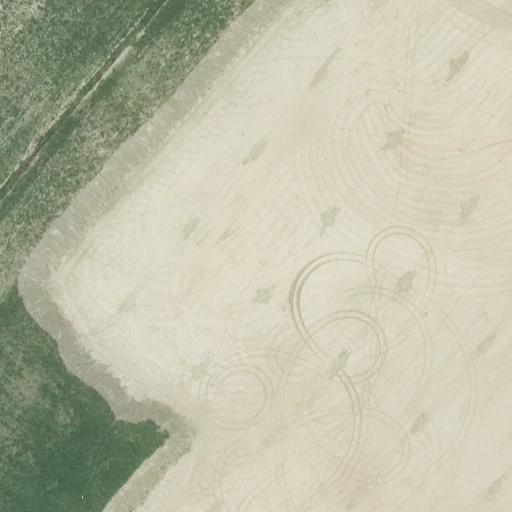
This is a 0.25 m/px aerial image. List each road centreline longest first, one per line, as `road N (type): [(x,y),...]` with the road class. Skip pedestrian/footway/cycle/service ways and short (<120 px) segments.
road 1 (residential): [(10,6),(263,209),(494,411),(409,511)]
road 2 (residential): [(186,0),(511,279)]
